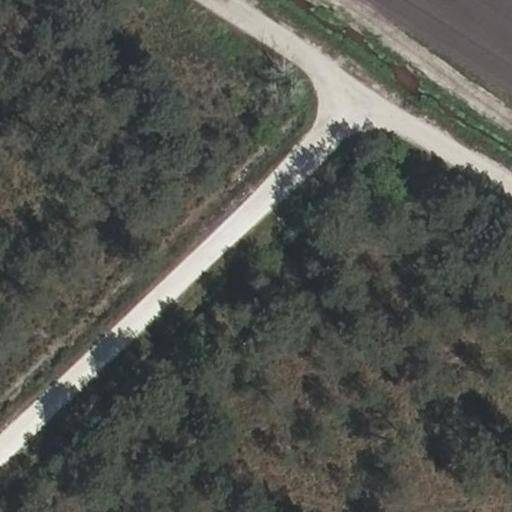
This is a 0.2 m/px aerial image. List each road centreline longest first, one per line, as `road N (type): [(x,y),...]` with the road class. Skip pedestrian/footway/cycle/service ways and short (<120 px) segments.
road 1 (track): [(0,464),(361,96)]
road 2 (track): [(511,188),(205,0)]
